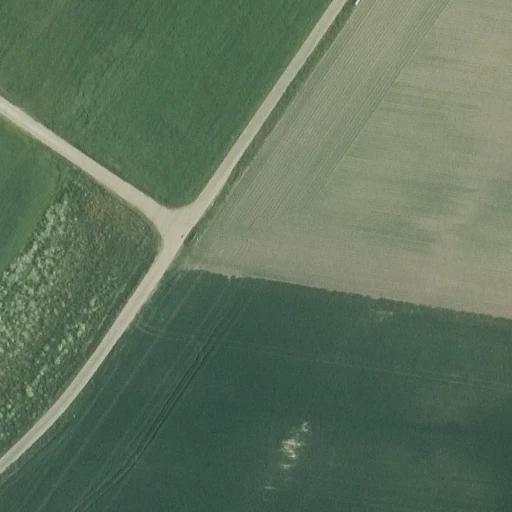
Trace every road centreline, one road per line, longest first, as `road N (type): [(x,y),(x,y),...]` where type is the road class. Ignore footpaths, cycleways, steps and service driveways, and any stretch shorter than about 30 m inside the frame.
road 1 (unclassified): [(176,235),(77,388),(0,466)]
road 2 (unclassified): [(340,0),(176,235)]
road 3 (unclassified): [(0,107),(176,235)]
